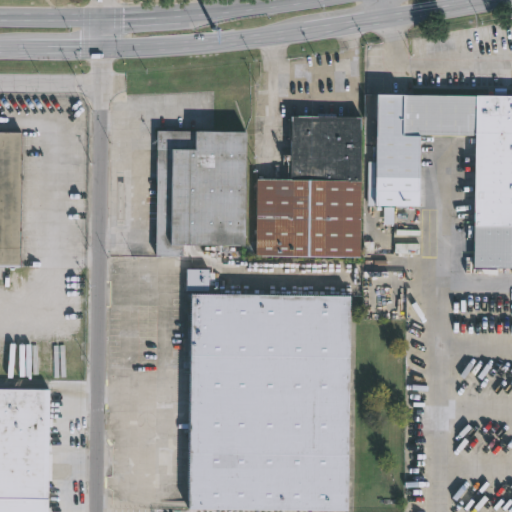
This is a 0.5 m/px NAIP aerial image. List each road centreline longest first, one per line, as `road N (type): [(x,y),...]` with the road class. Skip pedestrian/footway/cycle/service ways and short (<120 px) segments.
road 1 (residential): [(97,511),(102,48)]
road 2 (primary): [(102,48),(312,30)]
